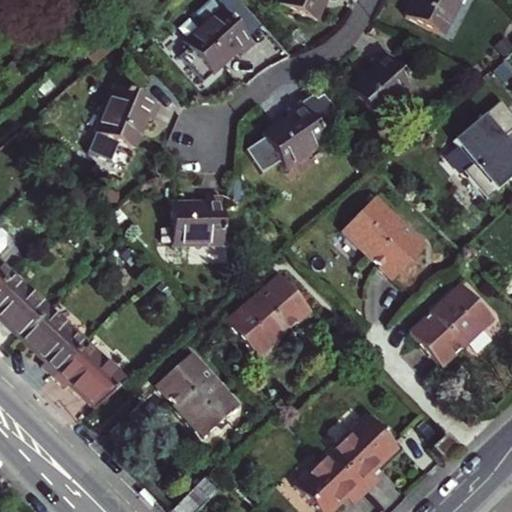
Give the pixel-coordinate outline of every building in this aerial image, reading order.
[(200,81),(235,50),(240,55),(253,44),(232,21),(248,6),(242,0),(210,0),(194,15),(205,26),(184,44),(188,48),(177,57),(200,81)] [(279,0),(278,4),(313,20),(322,0),(279,0)] [(460,0),(414,0),(406,17),(442,36),(460,0)] [(248,6),(232,21),(248,39),(264,25),(248,6)] [(80,13),(34,55),(42,64),(89,23),(80,13)] [(502,56),(511,48),(511,44),(504,36),(493,47),(502,56)] [(383,53),(370,65),(374,68),(350,91),(376,121),(413,87),(383,53)] [(156,105),(113,87),(95,133),(131,149),(145,117),(150,119),(156,105)] [(300,104),(288,112),(291,117),(263,137),(265,139),(247,152),(263,174),(281,161),(286,168),(326,141),(300,104)] [(511,156),(483,119),(452,142),(494,195),(511,180),(511,156)] [(424,247),(374,198),(341,231),(391,280),(424,247)] [(206,205),(171,205),(172,244),(221,244),(221,200),(206,200),(206,205)] [(0,285),(9,276),(0,267),(0,285)] [(0,322),(21,343),(49,313),(9,276),(0,285),(0,322)] [(310,310),(279,276),(226,323),(257,357),(310,310)] [(511,282),(507,277),(499,285),(509,296),(511,293),(511,282)] [(492,318),(459,285),(408,333),(441,367),(492,318)] [(54,382),(86,348),(49,313),(21,343),(46,367),(43,370),(54,382)] [(94,412),(125,385),(86,348),(54,382),(66,393),(69,389),(94,412)] [(238,406),(190,354),(155,386),(203,438),(238,406)] [(327,454),(365,495),(378,482),(372,475),(397,451),(364,418),(327,454)] [(444,437),(429,451),(440,463),(444,467),(459,453),(444,437)] [(365,495),(327,454),(292,487),(314,511),(333,511),(346,500),(352,507),(365,495)] [(196,511),(216,493),(203,480),(170,511),(196,511)]
